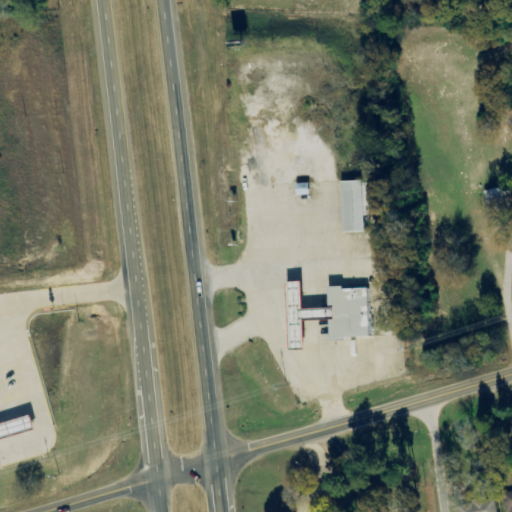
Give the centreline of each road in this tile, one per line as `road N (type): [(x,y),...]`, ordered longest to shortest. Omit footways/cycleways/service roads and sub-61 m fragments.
road 1 (trunk): [(103,0),(136,214),(162,478)]
road 2 (trunk): [(225,461),(175,0)]
road 3 (tertiary): [(225,461),(511,371)]
road 4 (tertiary): [(46,511),(225,461)]
